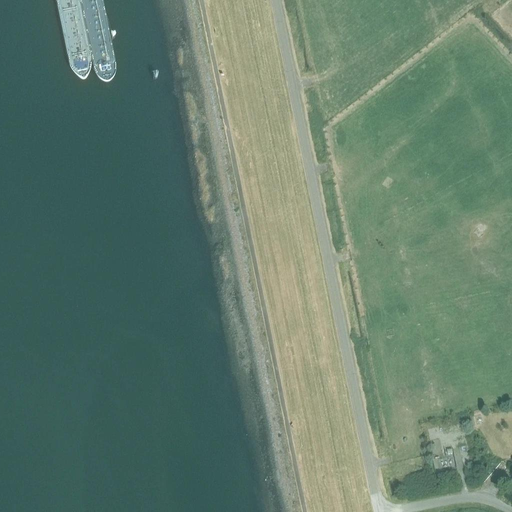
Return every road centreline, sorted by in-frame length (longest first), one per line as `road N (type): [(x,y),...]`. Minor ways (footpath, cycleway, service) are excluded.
road 1 (tertiary): [(379,511),(275,0)]
road 2 (unclassified): [(510,511),(474,498),(394,511)]
